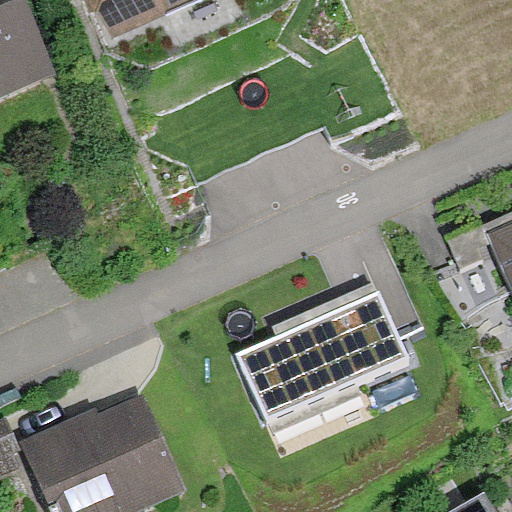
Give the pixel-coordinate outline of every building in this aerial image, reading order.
[(0,0),(0,103),(56,80),(22,0),(0,0)] [(98,0),(112,30),(182,0),(98,0)] [(511,216),(483,229),(487,238),(511,227),(511,216)] [(511,293),(511,227),(487,238),(496,256),(511,293)] [(487,238),(483,229),(448,245),(455,261),(461,272),(496,256),(487,238)] [(453,267),(434,275),(462,321),(511,295),(511,293),(496,256),(461,272),(455,261),(451,262),(453,267)] [(273,330),(278,341),(285,337),(379,296),(374,285),(273,330)] [(410,365),(379,296),(285,337),(278,341),(237,358),(268,428),(410,365)] [(151,511),(187,496),(143,399),(101,418),(98,412),(86,417),(20,447),(29,467),(49,511),(151,511)] [(20,447),(7,420),(0,423),(0,479),(29,467),(20,447)] [(459,511),(492,511),(485,498),(459,511)]
